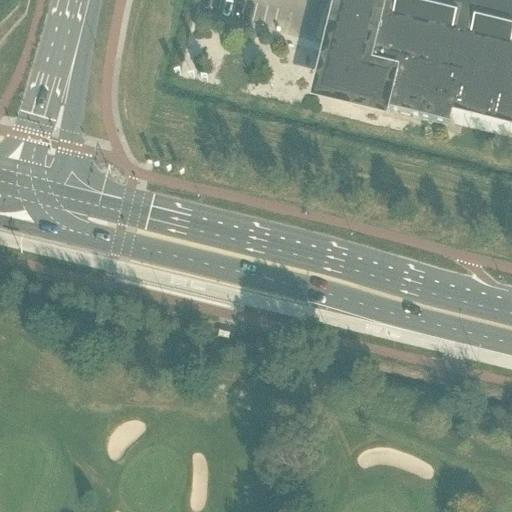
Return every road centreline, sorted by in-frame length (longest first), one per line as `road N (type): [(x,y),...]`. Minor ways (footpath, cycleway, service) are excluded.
road 1 (secondary): [(29,227),(511,340)]
road 2 (secondary): [(511,312),(52,192)]
road 3 (unclassified): [(70,61),(49,85),(20,184)]
road 4 (unclassified): [(52,192),(76,85),(70,61)]
